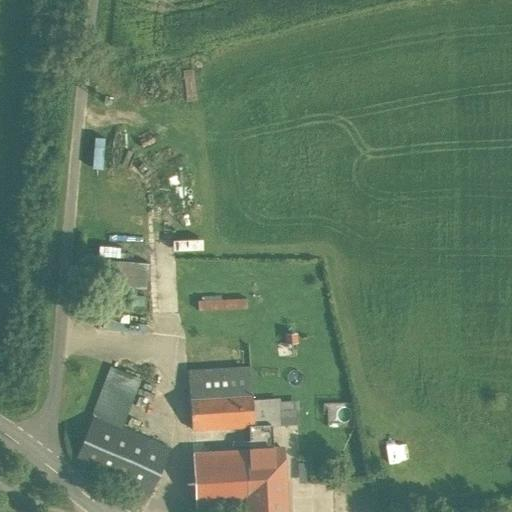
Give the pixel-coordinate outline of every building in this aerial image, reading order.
[(116,285),(102,284),(99,312),(113,313),(116,285)] [(251,299),(205,302),(206,336),(253,334),(251,299)] [(193,344),(194,368),(257,365),(255,341),(193,344)] [(171,447),(121,424),(139,377),(112,366),(76,461),(150,495),(171,447)] [(252,390),(191,394),(192,428),(254,424),(252,390)] [(286,511),(283,447),(233,450),(236,504),(248,503),(248,511),(286,511)] [(233,450),(194,452),(197,506),(236,504),(233,450)]
